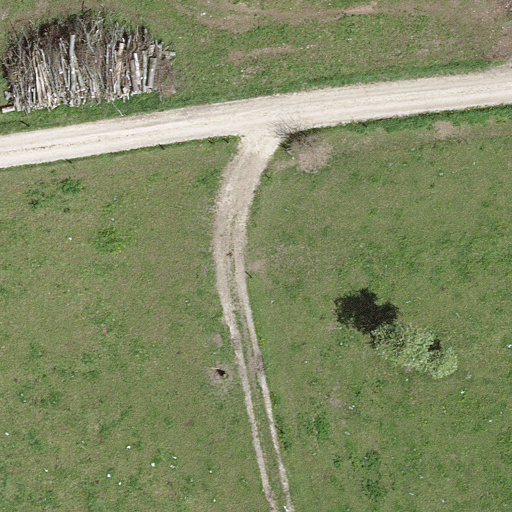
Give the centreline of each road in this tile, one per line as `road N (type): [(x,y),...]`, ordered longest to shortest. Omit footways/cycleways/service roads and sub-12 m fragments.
road 1 (track): [(511,82),(0,155)]
road 2 (track): [(279,113),(236,223),(240,331),(292,511)]
